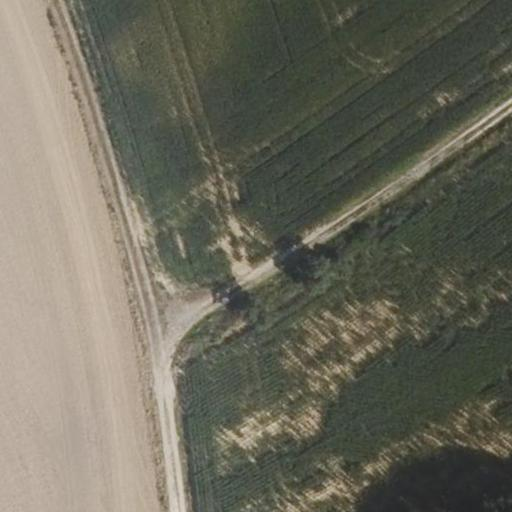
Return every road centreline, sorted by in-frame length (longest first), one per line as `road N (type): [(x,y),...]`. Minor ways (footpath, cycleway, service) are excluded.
road 1 (track): [(47,0),(132,238),(157,350),(174,511)]
road 2 (track): [(157,350),(511,101)]
